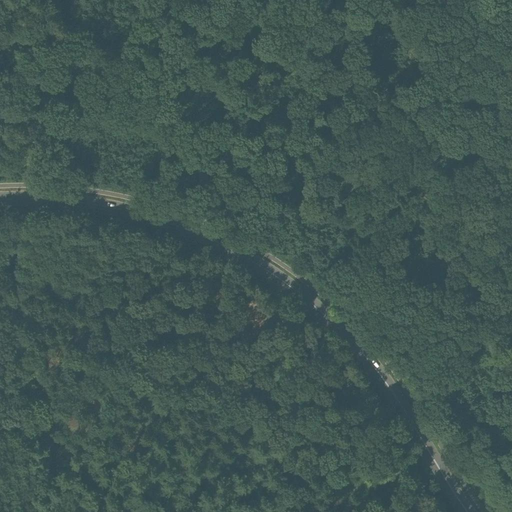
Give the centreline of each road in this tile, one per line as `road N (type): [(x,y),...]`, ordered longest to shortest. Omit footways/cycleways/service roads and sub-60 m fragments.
road 1 (secondary): [(0,199),(137,213),(260,267),(358,349),(466,511)]
road 2 (track): [(0,160),(33,152),(77,0)]
